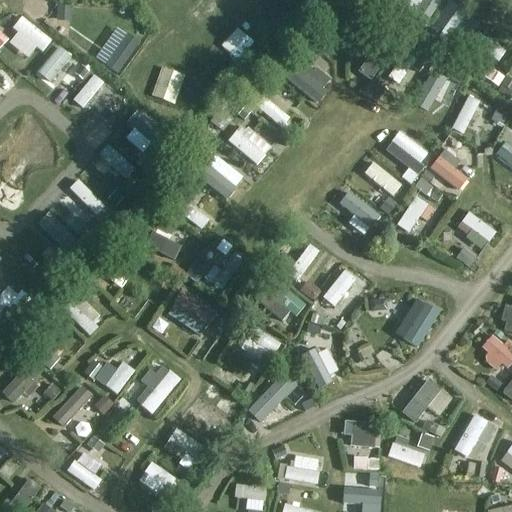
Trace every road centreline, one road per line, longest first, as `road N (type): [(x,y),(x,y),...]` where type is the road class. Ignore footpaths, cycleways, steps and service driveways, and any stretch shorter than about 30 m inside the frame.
road 1 (track): [(189,511),(257,446),(414,371),(511,237)]
road 2 (track): [(473,291),(371,263),(303,220)]
road 3 (track): [(0,427),(107,511)]
